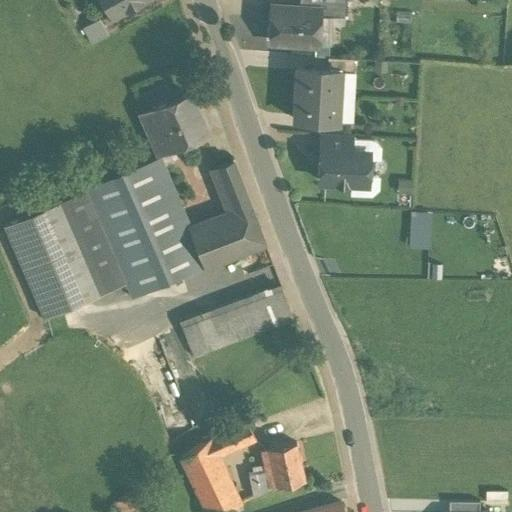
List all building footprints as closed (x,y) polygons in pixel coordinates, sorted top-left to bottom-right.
[(98,0),(111,23),(150,0),(98,0)] [(347,0),(299,0),(299,9),(318,10),(318,17),(346,19),(347,0)] [(299,9),(272,8),(270,43),(316,45),(318,17),(318,10),(299,9)] [(99,22),(83,31),(92,47),(108,38),(99,22)] [(354,58),(328,57),(328,69),(342,70),(342,72),(354,73),(354,58)] [(328,69),(297,67),(294,119),(324,121),(339,122),(339,120),(342,72),(342,70),(328,69)] [(190,98),(142,118),(158,154),(206,134),(190,98)] [(351,121),(339,120),(339,122),(324,121),(323,133),(351,134),(351,121)] [(351,134),(323,133),(322,148),(325,150),(351,151),(351,150),(352,134),(351,134)] [(351,151),(325,150),(324,165),(320,165),(320,182),(368,184),(369,151),(351,150),(351,151)] [(161,161),(59,204),(99,296),(125,285),(131,300),(205,269),(191,231),(172,188),(161,161)] [(250,207),(232,161),(216,168),(235,213),(250,207)] [(59,204),(4,227),(44,320),(99,296),(59,204)] [(235,213),(191,231),(205,269),(264,244),(250,207),(235,213)] [(409,213),(408,244),(429,244),(430,214),(409,213)] [(281,289),(182,329),(193,359),(272,327),(267,315),(288,307),(281,289)] [(288,307),(267,315),(272,327),(293,319),(288,307)] [(246,422),(209,439),(217,457),(255,439),(246,422)] [(209,439),(181,459),(206,511),(225,511),(240,505),(217,457),(209,439)] [(296,443),(267,450),(270,464),(275,487),(304,481),(296,443)] [(270,464),(254,468),(255,474),(248,476),(253,498),(275,487),(270,464)] [(486,503),(506,503),(506,493),(486,493),(486,503)] [(479,511),(480,501),(450,501),(449,511),(479,511)] [(341,511),(340,503),(315,509),(307,511),(341,511)]
